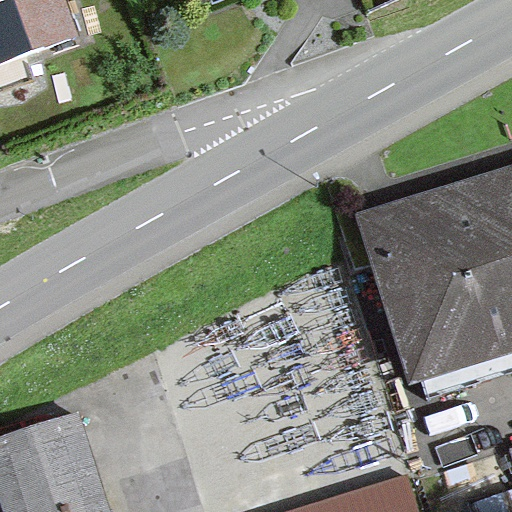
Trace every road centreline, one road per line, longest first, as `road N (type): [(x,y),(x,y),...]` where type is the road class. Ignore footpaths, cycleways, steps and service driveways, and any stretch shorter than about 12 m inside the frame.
road 1 (secondary): [(0,306),(318,126)]
road 2 (residential): [(318,126),(195,135),(0,200)]
road 3 (secondary): [(318,126),(511,17)]
